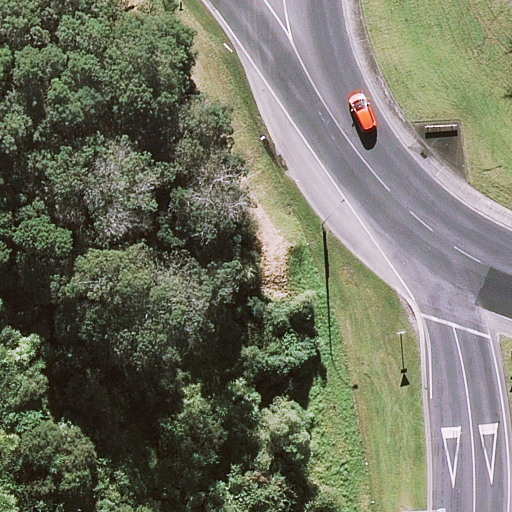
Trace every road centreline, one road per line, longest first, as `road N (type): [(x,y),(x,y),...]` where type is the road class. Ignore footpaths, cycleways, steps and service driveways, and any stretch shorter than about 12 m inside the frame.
road 1 (tertiary): [(474,511),(468,395),(453,319),(412,222)]
road 2 (trunk): [(333,105),(237,0)]
road 3 (trunk): [(412,222),(333,105)]
